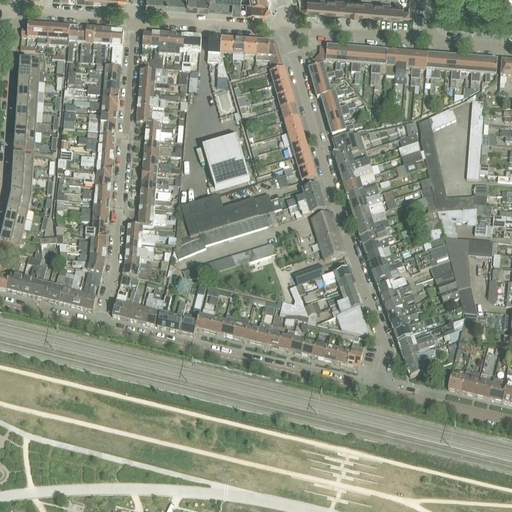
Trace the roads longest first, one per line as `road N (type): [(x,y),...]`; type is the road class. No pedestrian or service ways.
road 1 (residential): [(377,391),(385,345),(287,30)]
road 2 (residential): [(134,19),(114,266),(99,328)]
road 3 (residential): [(99,328),(377,391)]
road 4 (residential): [(1,199),(13,10)]
road 5 (residential): [(287,30),(134,19)]
road 6 (residential): [(430,41),(287,30)]
road 7 (residential): [(511,420),(377,391)]
road 8 (residential): [(134,19),(13,10)]
